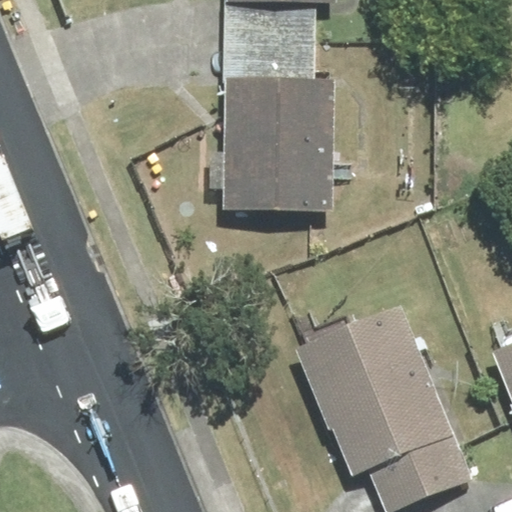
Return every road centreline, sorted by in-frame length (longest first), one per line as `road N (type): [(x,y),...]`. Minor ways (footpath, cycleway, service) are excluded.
road 1 (secondary): [(74,267),(169,511)]
road 2 (secondary): [(0,87),(74,267)]
